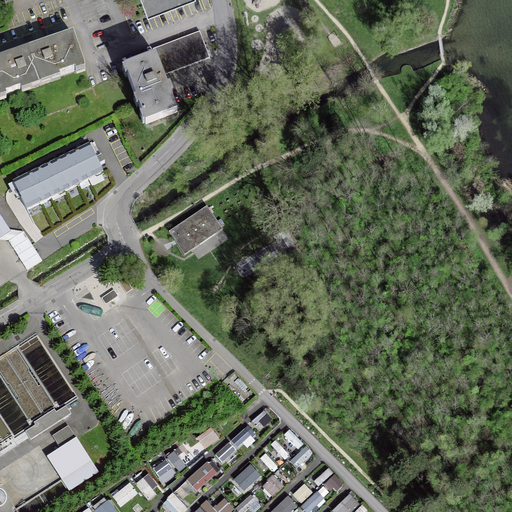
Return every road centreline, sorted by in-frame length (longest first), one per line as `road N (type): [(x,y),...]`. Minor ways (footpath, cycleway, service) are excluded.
road 1 (residential): [(123,243),(170,302),(378,511)]
road 2 (residential): [(123,243),(115,211),(132,182),(196,125),(224,59),(219,0)]
road 3 (unknown): [(34,300),(40,331),(87,411),(0,464)]
road 4 (residential): [(0,321),(123,243)]
